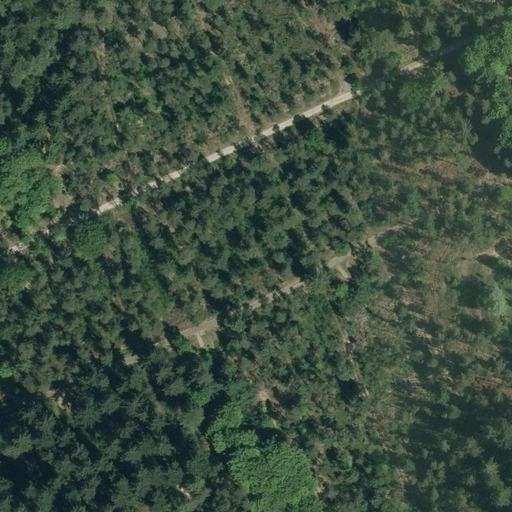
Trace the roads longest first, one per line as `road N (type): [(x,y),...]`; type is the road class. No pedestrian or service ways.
road 1 (track): [(511,17),(0,249)]
road 2 (track): [(23,511),(90,473),(137,463),(202,511)]
